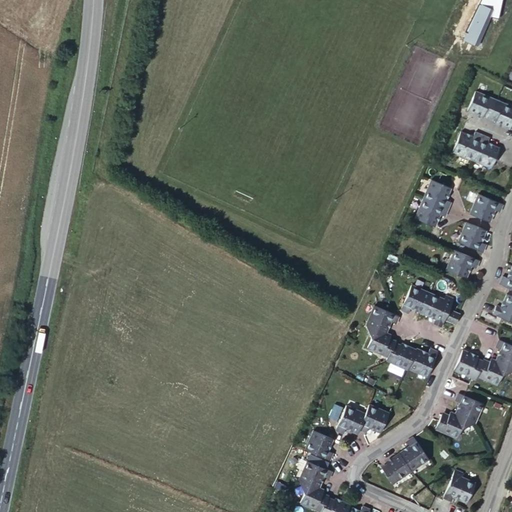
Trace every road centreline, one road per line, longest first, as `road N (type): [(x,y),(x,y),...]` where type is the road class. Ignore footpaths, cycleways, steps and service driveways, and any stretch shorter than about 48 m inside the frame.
road 1 (secondary): [(93,0),(71,166),(0,504)]
road 2 (residential): [(417,511),(362,486),(359,459),(422,414),(485,284),(511,205)]
